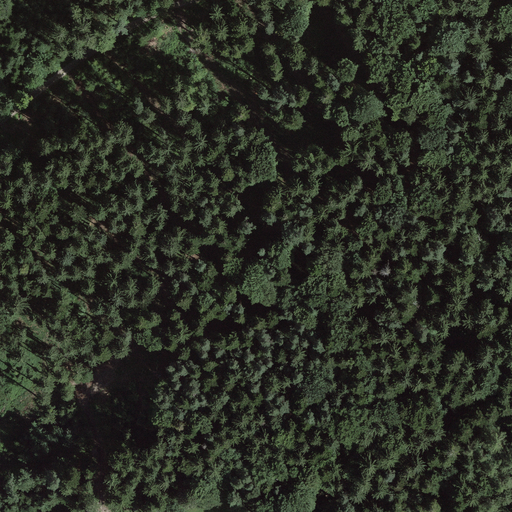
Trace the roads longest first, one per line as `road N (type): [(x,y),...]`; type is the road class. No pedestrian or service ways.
road 1 (track): [(259,456),(328,468),(393,454),(447,425),(511,357)]
road 2 (track): [(0,123),(116,35),(193,0)]
